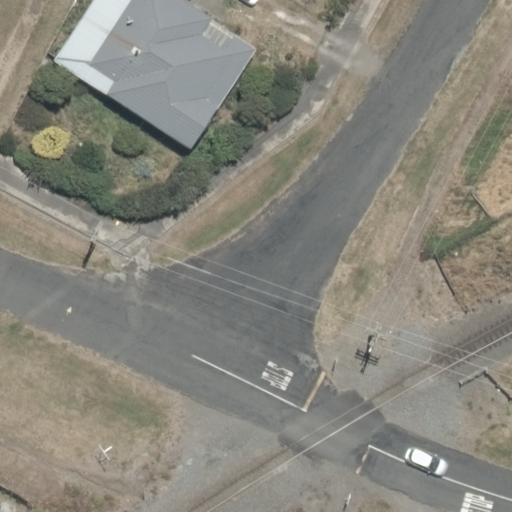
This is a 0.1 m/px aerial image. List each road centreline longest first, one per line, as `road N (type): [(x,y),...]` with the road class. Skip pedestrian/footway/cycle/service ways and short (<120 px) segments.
road 1 (residential): [(481,0),(425,104),(207,359)]
road 2 (residential): [(207,359),(379,450),(511,506)]
road 3 (unclassified): [(207,359),(0,279)]
